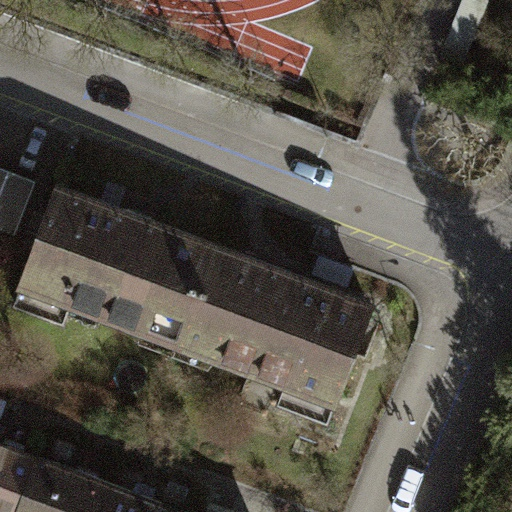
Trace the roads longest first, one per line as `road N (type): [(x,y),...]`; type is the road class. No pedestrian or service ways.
road 1 (residential): [(0,70),(511,265)]
road 2 (residential): [(419,511),(511,270)]
